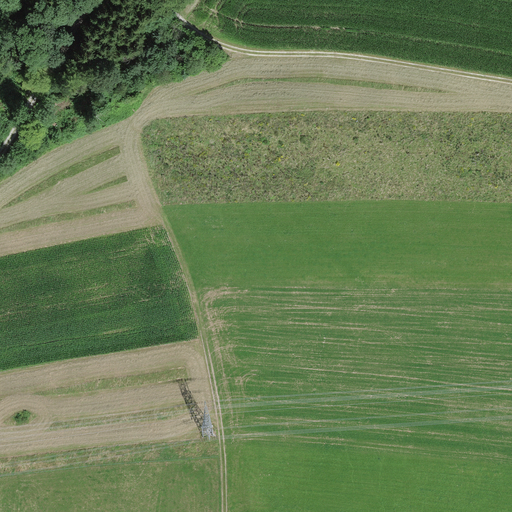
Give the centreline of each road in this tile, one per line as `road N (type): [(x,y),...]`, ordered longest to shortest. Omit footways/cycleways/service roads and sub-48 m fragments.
road 1 (track): [(245,53),(166,79),(141,95),(133,112),(138,153),(194,294),(211,367),(224,511)]
road 2 (track): [(511,80),(384,59),(245,53),(180,20),(162,0)]
road 3 (track): [(87,0),(0,161)]
